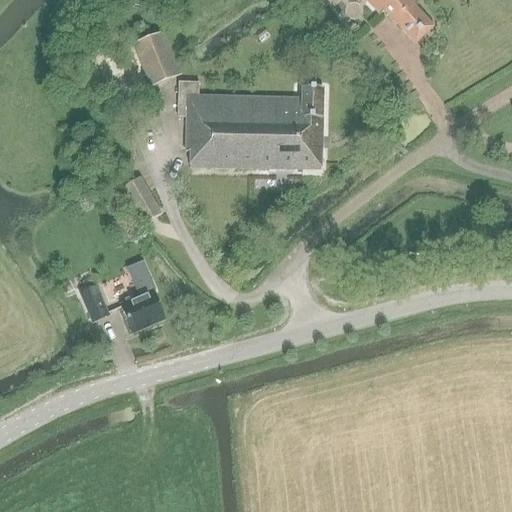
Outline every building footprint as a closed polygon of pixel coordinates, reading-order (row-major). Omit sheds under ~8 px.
[(394,23),(414,45),(433,28),(412,6),(416,3),(413,0),(364,0),(379,16),(382,12),(394,23)] [(149,88),(178,76),(161,34),(131,46),(149,88)] [(320,171),(322,89),(301,89),(300,100),(197,97),(197,84),(177,83),(177,118),(185,118),(184,152),(189,153),(189,169),(320,171)] [(143,225),(160,215),(139,178),(122,188),(143,225)] [(91,324),(108,317),(95,287),(79,295),(91,324)] [(163,321),(151,293),(120,307),(132,335),(163,321)]
